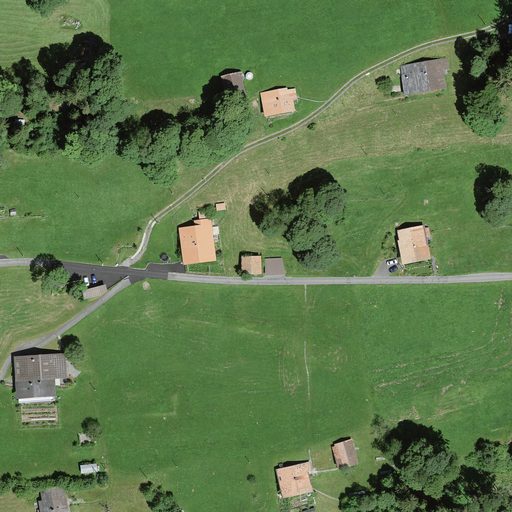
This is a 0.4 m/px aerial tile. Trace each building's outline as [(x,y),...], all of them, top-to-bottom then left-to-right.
[(446,88),(441,59),(399,66),(404,95),(446,88)] [(226,101),(247,96),(240,71),(220,76),(226,101)] [(297,101),(295,89),(287,91),(286,88),(259,93),(264,120),(295,114),(292,101),(297,101)] [(198,213),(199,220),(206,219),(206,212),(198,213)] [(213,229),(212,220),(195,222),(196,227),(179,229),(183,267),(215,264),(210,230),(213,229)] [(428,227),(424,228),(424,226),(396,232),(398,242),(396,242),(401,268),(431,262),(426,238),(430,237),(428,227)] [(261,254),(241,255),(241,274),(261,274),(261,254)] [(264,275),(285,275),(281,258),(264,258),(264,275)] [(107,290),(106,284),(82,290),(84,298),(101,294),(107,290)] [(65,354),(13,358),(15,402),(56,399),(55,382),(66,381),(65,354)] [(351,440),(333,445),(334,448),(331,448),(338,472),(358,466),(351,440)] [(283,464),(277,465),(279,470),(275,470),(282,501),(312,495),(307,473),(311,472),(309,463),(284,468),(283,464)] [(96,465),(80,467),(80,474),(96,473),(96,465)] [(39,510),(36,511),(67,511),(62,487),(39,492),(41,502),(37,502),(39,510)]
